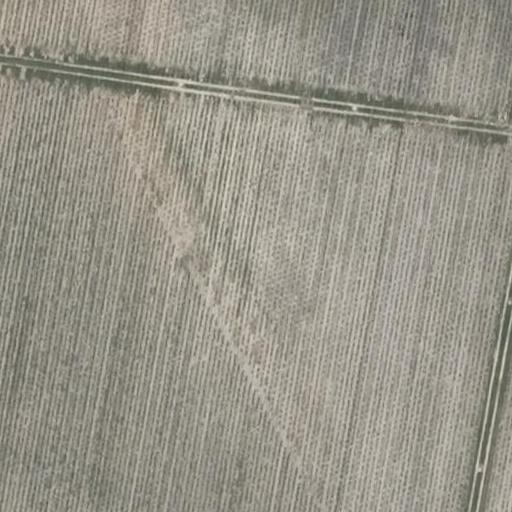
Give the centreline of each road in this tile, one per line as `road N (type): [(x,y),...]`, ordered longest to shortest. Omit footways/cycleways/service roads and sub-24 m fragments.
road 1 (track): [(511,124),(0,55)]
road 2 (track): [(511,304),(476,511)]
